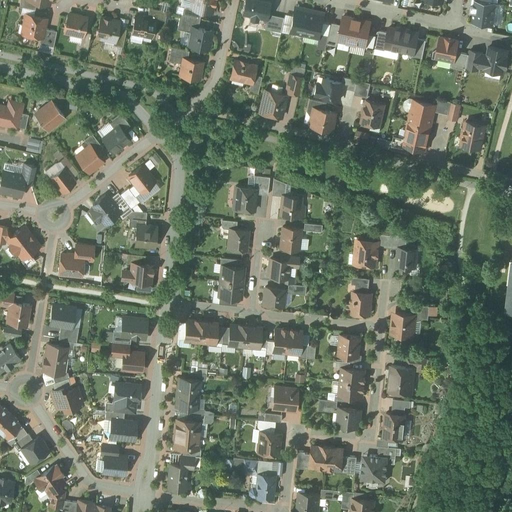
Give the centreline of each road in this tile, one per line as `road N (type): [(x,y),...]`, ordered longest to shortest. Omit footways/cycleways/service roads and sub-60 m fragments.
road 1 (residential): [(280,511),(298,431),(365,437),(370,430),(379,326)]
road 2 (residential): [(145,497),(166,303)]
road 3 (residential): [(0,69),(133,99),(159,132)]
road 4 (residential): [(166,303),(179,167),(159,132)]
road 5 (residential): [(194,103),(338,143),(345,117)]
road 6 (residential): [(26,391),(91,483),(145,497)]
road 7 (residential): [(327,0),(431,24),(446,20),(456,0)]
road 8 (residential): [(159,132),(54,216)]
road 9 (residential): [(250,313),(379,326)]
road 10 (residential): [(145,497),(266,511)]
